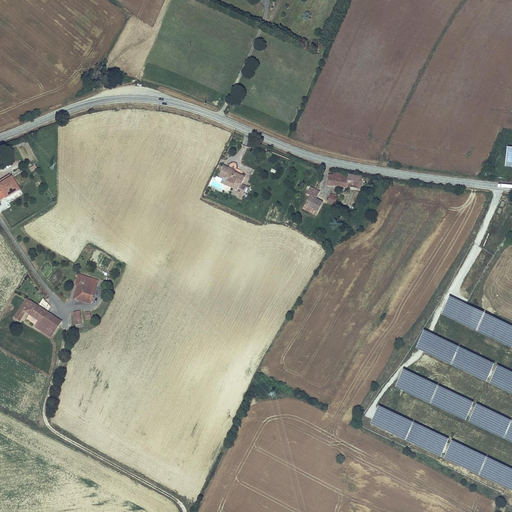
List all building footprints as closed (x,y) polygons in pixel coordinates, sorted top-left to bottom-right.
[(223,178),(228,167),(224,165),(219,177),(223,178)] [(226,180),(231,168),(228,167),(223,178),(226,180)] [(224,185),(237,190),(239,183),(242,184),(245,176),(235,172),(235,170),(231,168),(226,180),(224,185)] [(363,176),(334,172),(334,175),(329,174),(327,186),(333,187),(333,186),(347,188),(347,187),(361,189),(363,176)] [(0,182),(2,185),(13,178),(11,176),(0,182)] [(0,191),(0,200),(4,198),(5,199),(20,189),(13,178),(2,185),(0,182),(0,190),(0,191)] [(247,186),(242,184),(239,183),(237,190),(235,194),(239,195),(238,197),(241,199),(247,186)] [(323,202),(317,198),(320,192),(311,187),(307,194),(310,196),(303,209),(316,216),(323,202)] [(335,195),(330,194),(328,204),(334,205),(334,203),(336,203),(337,198),(334,197),(335,195)] [(91,305),(99,280),(78,274),(75,286),(77,286),(73,299),(91,305)] [(48,312),(27,298),(18,312),(24,316),(26,313),(29,315),(38,321),(41,323),(48,312)] [(44,301),(42,305),(48,309),(51,305),(44,301)] [(81,319),(80,311),(73,312),(74,321),(81,319)] [(20,322),(24,316),(18,312),(14,318),(20,322)] [(62,321),(48,312),(41,323),(38,321),(35,326),(34,327),(51,338),(62,321)] [(35,326),(38,321),(29,315),(26,320),(35,326)] [(37,370),(43,359),(31,353),(25,363),(37,370)]
